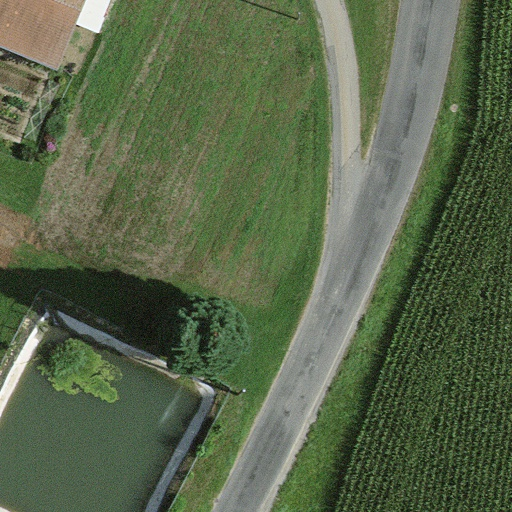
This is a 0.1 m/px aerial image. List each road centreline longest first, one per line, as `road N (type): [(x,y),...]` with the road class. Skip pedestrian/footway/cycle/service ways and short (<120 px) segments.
road 1 (tertiary): [(445,0),(429,108),(365,275),(248,511)]
road 2 (track): [(334,0),(345,28),(365,275)]
